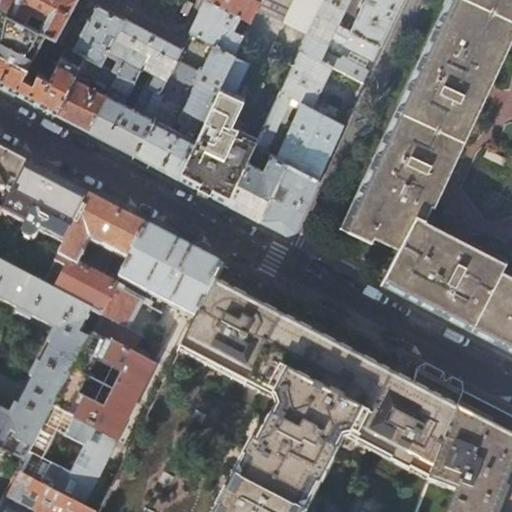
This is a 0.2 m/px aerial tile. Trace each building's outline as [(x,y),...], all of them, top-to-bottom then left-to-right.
[(0,0),(0,8),(26,22),(33,10),(45,18),(38,29),(56,39),(77,0),(0,0)] [(235,31),(241,18),(209,0),(204,0),(195,19),(190,31),(215,44),(235,56),(244,36),(235,31)] [(250,23),(260,0),(209,0),(241,18),(250,23)] [(294,0),(243,112),(265,124),(281,90),(299,50),(317,12),(322,0),(294,0)] [(346,0),(322,0),(317,12),(336,22),(346,0)] [(392,21),(402,0),(363,0),(351,30),(381,46),(392,21)] [(434,207),(511,40),(511,0),(502,0),(495,17),(481,46),(467,75),(420,51),(403,89),(451,112),(436,143),(416,186),(400,221),(401,222),(392,239),(401,243),(381,282),(397,290),(430,308),(462,238),(425,220),(432,206),(434,207)] [(481,46),(495,17),(463,0),(444,0),(434,22),(481,46)] [(463,0),(495,17),(502,0),(463,0)] [(98,3),(74,49),(86,55),(100,63),(126,19),(98,3)] [(38,29),(26,22),(0,8),(0,51),(27,67),(32,59),(39,63),(34,70),(39,73),(51,79),(69,46),(56,39),(38,29)] [(321,53),(329,38),(343,45),(351,30),(336,22),(317,12),(299,50),(331,66),(363,83),(368,73),(370,68),(338,51),(334,59),(321,53)] [(119,73),(162,96),(178,61),(184,50),(144,29),(126,19),(100,63),(119,73)] [(467,75),(481,46),(434,22),(420,51),(467,75)] [(381,46),(351,30),(343,45),(374,61),(381,46)] [(216,99),(235,56),(215,44),(204,69),(201,68),(199,71),(178,61),(162,96),(177,104),(185,109),(207,120),(216,99)] [(74,49),(69,46),(51,79),(39,73),(36,79),(30,76),(28,80),(24,77),(29,68),(27,67),(0,51),(0,84),(28,99),(54,112),(86,55),(74,49)] [(315,101),(331,66),(299,50),(281,90),(298,100),(301,102),(344,125),(349,114),(350,113),(331,104),(328,108),(315,101)] [(119,73),(100,63),(86,55),(54,112),(67,119),(88,130),(107,95),(84,83),(89,73),(112,86),(119,73)] [(403,89),(389,118),(436,143),(451,112),(403,89)] [(335,145),(344,125),(301,102),(292,122),(288,120),(298,100),(281,90),(265,124),(255,146),(267,152),(280,124),(289,129),(276,156),(287,162),(319,178),(335,145)] [(152,118),(107,95),(88,130),(110,141),(133,153),(152,118)] [(216,99),(207,120),(196,141),(177,176),(202,189),(229,202),(247,162),(250,156),(216,138),(231,106),(216,99)] [(196,141),(152,118),(133,153),(155,164),(177,176),(196,141)] [(416,186),(436,143),(389,118),(368,161),(416,186)] [(12,195),(24,170),(27,165),(9,156),(0,151),(0,192),(3,191),(12,195)] [(276,156),(271,154),(263,170),(247,162),(229,202),(242,209),(259,218),(271,194),(277,184),(287,162),(276,156)] [(400,221),(416,186),(368,161),(352,196),(369,205),(400,221)] [(315,188),(319,178),(287,162),(277,184),(284,188),(278,198),(271,194),(259,218),(273,225),(287,233),(295,229),(315,188)] [(35,176),(24,170),(12,195),(4,211),(2,214),(27,227),(24,232),(25,236),(28,239),(32,240),(36,240),(40,233),(65,247),(87,203),(71,195),(35,176)] [(355,232),(369,205),(352,196),(339,224),(355,232)] [(120,214),(89,198),(87,203),(65,247),(44,288),(91,313),(100,318),(118,284),(120,279),(147,228),(120,214)] [(400,221),(369,205),(355,232),(371,240),(376,230),(392,239),(401,222),(400,221)] [(184,247),(147,228),(120,279),(188,314),(196,319),(222,267),(213,262),(207,259),(184,247)] [(505,260),(462,238),(430,308),(450,318),(465,326),(491,274),(502,279),(506,271),(501,269),(505,260)] [(0,263),(0,299),(59,330),(11,419),(0,413),(0,450),(25,463),(89,340),(80,335),(91,313),(44,288),(0,263)] [(358,433),(434,471),(464,392),(434,377),(365,341),(294,304),(252,282),(222,267),(196,319),(184,342),(279,391),(281,396),(221,511),(306,511),(348,436),(358,433)] [(511,274),(506,271),(502,279),(511,284),(511,274)] [(511,328),(511,284),(502,279),(491,274),(465,326),(485,336),(503,346),(511,328)] [(156,303),(118,284),(100,318),(89,340),(25,463),(18,476),(81,508),(154,365),(141,358),(149,341),(126,329),(140,302),(153,309),(156,303)] [(511,328),(503,346),(511,350),(511,328)] [(221,511),(281,396),(279,391),(184,342),(98,511),(221,511)] [(511,511),(511,417),(494,408),(464,392),(434,471),(417,511),(511,511)] [(417,511),(434,471),(358,433),(348,436),(306,511),(417,511)] [(0,511),(18,476),(25,463),(0,450),(0,511)] [(88,511),(81,508),(18,476),(0,511),(88,511)]
